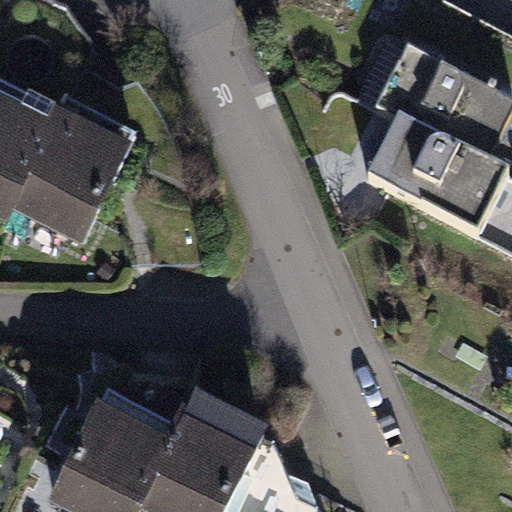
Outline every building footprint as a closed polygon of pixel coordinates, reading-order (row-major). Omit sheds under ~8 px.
[(383,108),(407,53),(381,42),(357,97),(383,108)] [(511,136),(511,106),(420,58),(390,113),(411,124),(495,169),(511,136)] [(55,141),(0,114),(0,214),(42,235),(58,202),(113,229),(150,152),(69,113),(55,141)] [(511,177),(495,169),(411,124),(381,181),(493,240),(511,204),(511,177)] [(168,462),(101,429),(59,511),(239,511),(274,442),(197,405),(168,462)]
